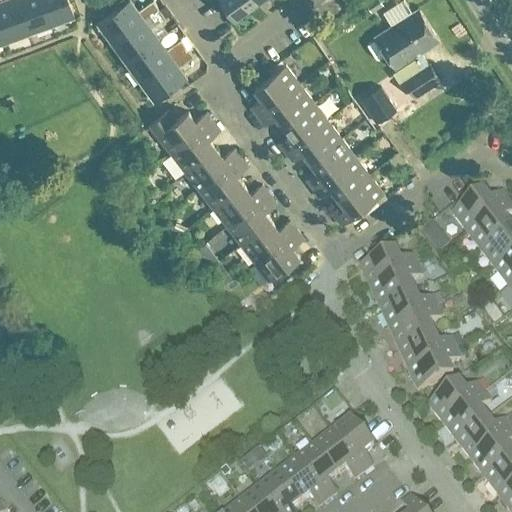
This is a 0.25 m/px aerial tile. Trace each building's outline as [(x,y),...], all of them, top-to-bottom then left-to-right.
[(28,33),(16,0),(3,0),(2,1),(1,0),(0,0),(0,25),(6,41),(28,33)] [(51,24),(41,0),(16,0),(28,33),(51,24)] [(74,16),(67,0),(41,0),(51,24),(74,16)] [(113,42),(159,8),(153,0),(138,11),(130,0),(128,0),(98,22),(113,42)] [(254,4),(250,0),(223,0),(236,17),(254,4)] [(374,0),(366,6),(367,6),(373,14),(384,6),(379,0),(374,0)] [(442,80),(430,62),(428,63),(422,53),(441,40),(418,6),(374,36),(397,69),(415,57),(421,67),(403,79),(415,97),(442,80)] [(159,39),(150,27),(165,17),(159,8),(113,42),(127,62),(159,39)] [(141,81),(188,47),(182,39),(167,50),(159,39),(127,62),(141,81)] [(187,78),(179,66),(194,55),(188,47),(141,81),(155,101),(187,78)] [(258,115),(300,83),(286,64),(255,88),(262,98),(251,106),(258,115)] [(283,125),(314,101),(300,83),(258,115),(265,124),(276,116),(283,125)] [(397,110),(382,86),(361,99),(377,123),(397,110)] [(286,151),(328,119),(314,101),(283,125),(290,134),(279,142),(286,151)] [(172,153),(214,120),(207,111),(196,120),(188,110),(176,119),(169,109),(150,124),(172,153)] [(311,161),(342,137),(328,119),(286,151),(293,161),(304,152),(311,161)] [(186,171),(217,147),(210,138),(221,129),(214,120),(172,153),(186,171)] [(314,188),(356,155),(342,137),(311,161),(318,170),(307,178),(314,188)] [(200,189),(242,156),(235,147),(224,156),(217,147),(186,171),(200,189)] [(339,197),(370,173),(356,155),(314,188),(321,197),(332,188),(339,197)] [(214,207),(245,183),(238,174),(249,166),(242,156),(200,189),(214,207)] [(399,156),(386,163),(392,175),(405,168),(399,156)] [(370,173),(339,197),(345,206),(334,214),(342,224),(350,218),(380,195),(384,192),(370,173)] [(227,225),(270,193),(263,183),(251,192),(245,183),(214,207),(227,225)] [(467,234),(509,202),(502,192),(491,201),(483,191),(452,215),(467,234)] [(241,243),(272,219),(265,210),(277,202),(270,193),(227,225),(241,243)] [(380,195),(350,218),(354,222),(383,200),(380,195)] [(481,252),(511,228),(505,219),(511,213),(511,205),(509,202),(467,234),(481,252)] [(255,261),(297,229),(290,220),(279,228),(272,219),(241,243),(255,261)] [(495,270),(511,256),(511,228),(481,252),(495,270)] [(270,280),(301,256),(293,246),(304,238),(297,229),(255,261),(270,280)] [(370,289),(418,266),(413,256),(401,262),(396,251),(360,267),(370,289)] [(508,288),(511,285),(511,256),(495,270),(508,288)] [(215,266),(212,268),(224,285),(227,282),(233,278),(221,262),(215,266)] [(415,293),(410,283),(423,277),(418,266),(370,289),(380,309),(415,293)] [(389,330),(437,308),(433,297),(420,303),(415,293),(380,309),(389,330)] [(439,294),(433,297),(437,308),(444,305),(439,294)] [(434,334),(430,324),(442,318),(437,308),(389,330),(399,351),(434,334)] [(408,372),(456,349),(452,339),(439,345),(434,334),(399,351),(408,372)] [(459,335),(452,339),(457,349),(462,347),(464,346),(459,335)] [(462,347),(457,349),(461,360),(467,357),(462,347)] [(454,377),(449,366),(461,360),(456,349),(408,372),(418,393),(454,377)] [(443,425),(485,393),(478,384),(467,392),(459,382),(428,406),(443,425)] [(491,388),(485,393),(491,401),(497,396),(491,388)] [(457,443),(488,419),(481,410),(492,402),(491,401),(485,393),(443,425),(457,443)] [(375,448),(351,417),(332,431),(364,474),(373,467),(365,456),(375,448)] [(470,461),(511,429),(511,428),(506,420),(494,428),(488,419),(457,443),(470,461)] [(484,479),(511,458),(511,450),(509,446),(511,443),(511,429),(470,461),(484,479)] [(364,474),(332,431),(314,445),(338,477),(347,470),(355,481),(364,474)] [(338,477),(314,445),(296,459),(328,501),(337,494),(329,483),(338,477)] [(498,497),(511,486),(511,458),(484,479),(498,497)] [(328,501),(296,459),(278,473),(301,504),(310,497),(319,508),(328,501)] [(227,469),(220,474),(225,480),(231,475),(227,469)] [(301,504),(278,473),(259,487),(278,511),(293,511),(301,504)] [(509,511),(511,511),(511,486),(498,497),(509,511)] [(278,511),(259,487),(241,501),(250,511),(278,511)] [(203,495),(189,506),(193,511),(205,511),(212,507),(203,495)] [(423,511),(412,497),(402,505),(408,511),(423,511)] [(250,511),(241,501),(226,511),(250,511)]
